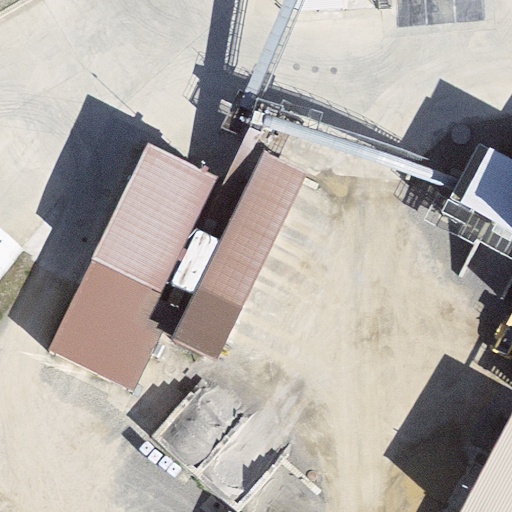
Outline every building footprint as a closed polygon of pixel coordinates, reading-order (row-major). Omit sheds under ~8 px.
[(511,163),(478,146),(449,202),(511,234),(511,163)] [(235,195),(170,161),(69,355),(135,388),(235,195)] [(283,166),(196,350),(238,370),(325,186),(283,166)] [(0,234),(0,285),(25,255),(0,234)] [(222,396),(176,450),(248,511),(306,511),(328,487),(222,396)] [(511,511),(511,484),(497,511),(511,511)]
